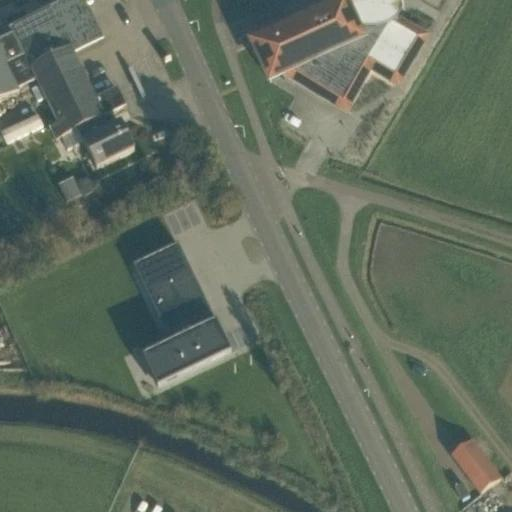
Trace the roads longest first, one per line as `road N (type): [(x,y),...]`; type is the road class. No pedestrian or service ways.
road 1 (secondary): [(406,511),(245,182)]
road 2 (unclassified): [(511,249),(306,186),(245,182)]
road 3 (secondary): [(245,182),(165,0)]
